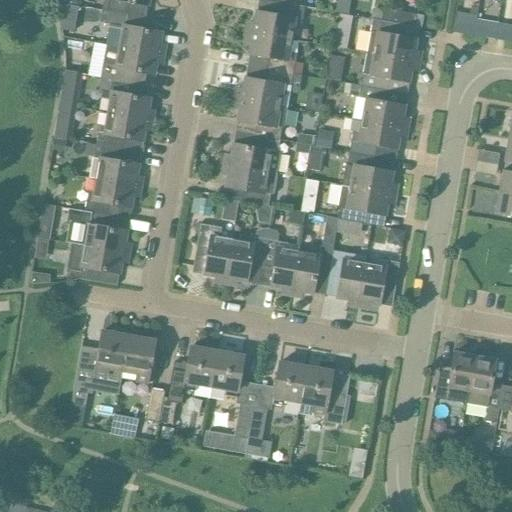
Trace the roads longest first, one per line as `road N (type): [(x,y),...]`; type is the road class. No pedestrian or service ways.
road 1 (residential): [(192,0),(201,26),(151,303)]
road 2 (residential): [(422,314),(461,97),(481,74),(511,70)]
road 3 (residential): [(415,351),(151,303)]
road 4 (residential): [(403,511),(397,457),(415,351)]
